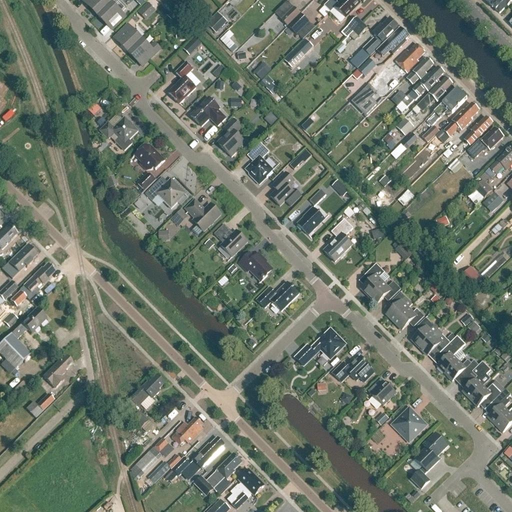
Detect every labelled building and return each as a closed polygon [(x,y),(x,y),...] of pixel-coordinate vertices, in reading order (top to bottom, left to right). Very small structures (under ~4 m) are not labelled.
[(87,0),(84,3),(98,17),(112,4),(107,0),(87,0)] [(337,4),(341,0),(331,0),(334,3),(327,10),(332,14),(336,10),(339,7),(337,5),(337,4)] [(354,10),(356,11),(362,4),(361,3),(364,0),(346,0),(345,1),(346,2),(344,4),(343,3),(339,7),(336,10),(347,20),(354,13),(353,12),(354,10)] [(501,16),(511,4),(511,0),(489,0),(487,3),(493,10),(494,10),(501,16)] [(146,22),(156,12),(147,3),(137,13),(146,22)] [(125,18),(112,4),(98,17),(112,31),(125,18)] [(302,17),(294,9),(281,21),(289,29),(302,17)] [(172,22),(175,18),(171,13),(167,17),(172,22)] [(216,35),(227,23),(217,14),(206,25),(216,35)] [(309,24),(302,16),(302,17),(289,29),(296,37),(309,24)] [(354,33),(363,25),(362,24),(357,19),(342,34),(348,40),(354,33)] [(371,57),(399,30),(390,21),(383,27),(382,26),(374,34),(379,39),(376,42),(375,41),(365,51),(371,57)] [(359,39),(368,30),(363,25),(354,33),(359,39)] [(128,27),(115,40),(129,54),(142,41),(128,27)] [(409,39),(401,32),(378,54),(382,59),(389,52),(394,57),(407,44),(405,43),(409,39)] [(306,40),(285,62),(292,70),(314,48),(306,40)] [(150,49),(142,41),(129,54),(143,68),(160,51),(155,45),(150,49)] [(340,56),(346,49),(343,45),(336,52),(340,56)] [(417,62),(425,54),(417,46),(409,53),(408,52),(396,63),(408,74),(419,63),(417,62)] [(238,62),(247,61),(246,54),(237,55),(238,62)] [(426,75),(434,67),(433,64),(430,61),(427,60),(407,80),(413,86),(419,80),(421,82),(427,76),(426,75)] [(365,79),(377,68),(370,61),(359,72),(363,76),(365,79)] [(182,81),(168,95),(180,106),(196,90),(185,79),(193,71),(186,64),(176,75),(182,81)] [(402,77),(392,67),(385,74),(395,83),(402,77)] [(437,83),(445,75),(439,69),(432,75),(431,74),(413,92),(419,97),(419,98),(426,91),(429,94),(438,84),(437,83)] [(260,82),(266,76),(261,72),(255,78),(260,82)] [(359,72),(352,77),(357,82),(363,76),(359,72)] [(372,82),(382,92),(392,83),(382,73),(372,82)] [(446,93),(453,86),(453,84),(450,81),(447,80),(441,85),(417,108),(421,112),(423,114),(435,102),(438,104),(447,95),(446,93)] [(273,84),(268,89),(273,94),(278,89),(273,84)] [(360,97),(364,102),(371,96),(366,91),(360,97)] [(452,115),(467,100),(458,91),(434,113),(436,115),(427,123),(432,128),(449,111),(452,115)] [(395,98),(401,103),(406,98),(400,92),(395,98)] [(419,97),(413,92),(403,102),(408,107),(419,97)] [(209,99),(191,117),(202,128),(210,121),(218,128),(226,120),(218,112),(220,111),(209,99)] [(472,121),(479,113),(478,112),(477,109),(476,108),(474,107),(472,106),(464,114),(463,113),(453,123),(453,124),(444,133),(450,139),(459,130),(462,133),(473,122),(472,121)] [(421,112),(417,108),(413,112),(417,116),(421,112)] [(359,121),(365,115),(361,110),(355,117),(359,121)] [(323,117),(317,123),(322,128),(328,122),(323,117)] [(101,128),(106,123),(102,119),(97,124),(101,128)] [(138,133),(125,119),(114,130),(109,124),(100,133),(108,141),(114,135),(119,140),(115,144),(125,153),(133,145),(129,142),(138,133)] [(471,146),(492,125),(486,119),(479,127),(477,127),(471,132),(472,134),(466,141),(471,146)] [(405,138),(414,129),(405,120),(396,129),(405,138)] [(218,145),(232,159),(238,152),(237,151),(245,144),(234,132),(239,127),(233,121),(224,130),(228,134),(218,145)] [(434,128),(422,139),(428,145),(440,133),(434,128)] [(495,147),(504,139),(503,138),(503,136),(501,134),(499,134),(495,129),(482,142),(480,141),(468,153),(475,161),(483,153),(486,153),(488,150),(490,152),(491,151),(493,151),(495,149),(495,147)] [(406,151),(418,140),(413,135),(401,146),(406,151)] [(397,144),(394,141),(389,136),(384,141),(388,146),(386,148),(390,152),(397,144)] [(453,146),(447,140),(439,148),(429,158),(434,163),(444,153),(445,154),(453,146)] [(261,145),(251,154),(257,160),(246,171),(250,176),(249,177),(259,187),(266,180),(265,179),(273,172),(262,160),(269,154),(261,145)] [(140,165),(146,172),(152,172),(154,170),(156,172),(165,162),(150,147),(145,147),(135,157),(142,164),(140,165)] [(511,148),(490,170),(495,175),(502,168),(507,172),(511,166),(511,148)] [(303,161),(299,157),(292,164),(296,168),(303,161)] [(459,163),(451,172),(454,175),(463,167),(459,163)] [(294,193),(289,188),(294,183),(286,174),(275,185),(280,189),(271,198),(280,208),(286,202),(291,208),(302,197),(296,191),(294,193)] [(156,181),(151,176),(147,176),(138,185),(145,193),(156,181)] [(385,189),(391,183),(386,177),(379,184),(385,189)] [(171,210),(178,203),(177,202),(185,195),(171,181),(168,185),(163,179),(145,196),(153,203),(159,198),(171,210)] [(388,194),(397,185),(393,181),(384,190),(388,194)] [(332,188),(337,193),(343,188),(338,182),(332,188)] [(479,195),(471,202),(476,207),(484,200),(492,192),(483,182),(475,191),(479,195)] [(326,197),(321,191),(310,203),(315,208),(326,197)] [(413,199),(407,193),(398,202),(404,208),(413,199)] [(489,209),(499,199),(494,194),(484,204),(489,209)] [(142,204),(138,200),(133,205),(137,209),(142,204)] [(193,222),(204,233),(221,217),(210,206),(205,211),(195,202),(186,211),(195,220),(193,222)] [(361,214),(366,209),(362,205),(357,210),(361,214)] [(307,216),(298,226),(308,237),(325,221),(313,209),(307,216)] [(173,220),(178,225),(186,218),(181,213),(173,220)] [(441,228),(451,224),(448,217),(438,221),(441,228)] [(397,230),(404,223),(399,219),(393,225),(397,230)] [(337,239),(324,253),(335,264),(340,259),(341,259),(342,260),(345,257),(345,255),(345,254),(353,247),(345,239),(353,230),(344,221),(331,234),(337,239)] [(224,226),(214,236),(223,245),(221,248),(232,259),(248,244),(237,232),(233,235),(224,226)] [(495,236),(502,230),(498,226),(491,232),(495,236)] [(8,243),(17,235),(8,227),(0,234),(0,249),(1,251),(9,244),(8,243)] [(210,251),(215,246),(210,241),(205,246),(210,251)] [(6,269),(15,278),(19,274),(25,268),(27,269),(32,264),(31,262),(37,256),(27,246),(9,265),(10,265),(6,269)] [(250,254),(239,265),(248,274),(250,272),(261,284),(268,277),(267,276),(272,271),(263,262),(264,261),(259,255),(255,259),(250,254)] [(482,279),(471,268),(459,280),(470,292),(482,280),(485,283),(507,262),(503,258),(482,279)] [(48,280),(54,274),(47,266),(42,271),(41,270),(23,288),(30,294),(40,285),(43,287),(48,281),(48,280)] [(232,275),(237,270),(234,266),(228,272),(232,275)] [(361,291),(369,298),(383,284),(389,279),(385,274),(376,266),(365,276),(370,281),(361,291)] [(418,275),(423,271),(418,266),(414,271),(418,275)] [(424,272),(419,278),(424,282),(429,277),(424,272)] [(11,282),(0,293),(0,298),(4,303),(18,289),(11,282)] [(388,289),(383,284),(369,298),(377,306),(386,297),(390,302),(401,291),(393,283),(388,289)] [(435,296),(441,289),(435,283),(429,290),(435,296)] [(272,304),(281,313),(299,296),(287,284),(276,295),(270,289),(257,302),(265,310),(272,304)] [(18,309),(28,299),(21,292),(10,302),(18,309)] [(394,324),(409,310),(413,306),(400,294),(391,303),(395,307),(386,316),(394,324)] [(436,308),(441,303),(436,297),(431,302),(436,308)] [(450,308),(454,301),(448,298),(444,304),(450,308)] [(409,310),(394,324),(402,332),(411,323),(415,327),(424,318),(417,310),(413,314),(409,310)] [(30,356),(17,342),(27,332),(31,336),(32,334),(46,321),(36,311),(0,347),(0,354),(16,370),(30,356)] [(12,314),(4,323),(9,329),(18,320),(12,314)] [(434,336),(438,331),(439,330),(434,325),(433,327),(426,320),(417,329),(421,333),(412,342),(419,350),(434,336)] [(474,336),(480,330),(474,324),(468,330),(474,336)] [(307,348),(295,359),(304,368),(316,356),(315,355),(320,350),(323,354),(323,353),(331,361),(340,352),(339,351),(345,346),(331,331),(311,351),(307,348)] [(438,331),(434,336),(419,350),(427,358),(436,349),(441,354),(442,353),(450,345),(442,336),(443,336),(438,331)] [(451,343),(456,338),(452,335),(447,340),(451,343)] [(486,345),(491,340),(486,335),(481,340),(486,345)] [(454,358),(465,346),(457,338),(450,345),(442,353),(447,358),(437,368),(445,375),(458,362),(454,358)] [(253,349),(257,345),(252,341),(248,345),(253,349)] [(499,358),(504,353),(500,348),(495,353),(499,358)] [(340,361),(336,357),(330,364),(334,368),(340,361)] [(64,372),(72,364),(66,358),(60,363),(59,362),(43,378),(55,390),(64,381),(61,378),(65,373),(64,372)] [(370,369),(371,369),(361,358),(349,370),(343,364),(332,375),(342,384),(350,376),(357,383),(356,381),(359,379),(365,384),(364,383),(373,375),(374,376),(374,375),(368,369),(369,368),(370,369)] [(465,381),(476,370),(479,367),(474,362),(471,365),(468,361),(463,366),(458,362),(445,375),(452,383),(462,374),(467,378),(465,381)] [(490,380),(486,376),(491,372),(482,363),(479,367),(476,370),(465,381),(467,379),(472,383),(462,393),(470,401),(484,388),(483,387),(490,380)] [(167,385),(159,377),(151,385),(150,383),(127,406),(129,415),(132,422),(141,431),(149,423),(136,410),(149,397),(153,401),(160,394),(159,393),(167,385)] [(394,393),(386,384),(381,380),(368,393),(383,408),(391,401),(388,398),(393,393),(394,393)] [(318,393),(327,392),(326,385),(317,386),(318,393)] [(484,388),(470,401),(478,409),(487,399),(492,404),(506,391),(505,391),(501,395),(492,386),(487,391),(484,388)] [(497,409),(506,400),(510,396),(506,391),(492,404),(497,409)] [(44,413),(55,402),(49,396),(38,407),(38,408),(33,403),(26,410),(36,421),(44,413)] [(495,427),(509,413),(504,409),(510,404),(506,400),(497,409),(487,419),(495,427)] [(426,427),(410,410),(393,427),(398,433),(400,431),(410,442),(409,443),(409,444),(426,427)] [(503,435),(511,425),(511,416),(509,413),(495,427),(503,435)] [(382,426),(389,419),(384,414),(376,421),(382,426)] [(188,444),(203,429),(201,427),(203,425),(197,419),(189,427),(186,424),(177,433),(177,434),(173,439),(180,446),(185,441),(188,444)] [(437,459),(448,448),(435,435),(423,447),(426,450),(415,461),(423,469),(411,481),(421,491),(430,483),(424,477),(439,462),(437,459)] [(217,439),(210,447),(209,446),(193,462),(203,472),(224,450),(222,448),(224,446),(217,439)] [(169,446),(164,441),(155,450),(160,455),(169,446)] [(172,471),(182,461),(177,456),(167,466),(172,471)] [(235,471),(242,464),(234,456),(218,472),(207,483),(202,478),(195,485),(207,498),(227,478),(228,479),(236,472),(235,471)] [(191,466),(184,459),(182,461),(172,471),(179,478),(191,466)] [(500,470),(505,466),(499,460),(495,464),(500,470)] [(254,498),(265,487),(249,471),(238,482),(244,488),(240,492),(237,488),(231,494),(233,496),(228,501),(232,505),(237,511),(248,500),(252,496),(254,498)] [(416,501),(420,496),(416,493),(412,497),(416,501)] [(209,511),(229,511),(230,511),(221,501),(209,511)]
